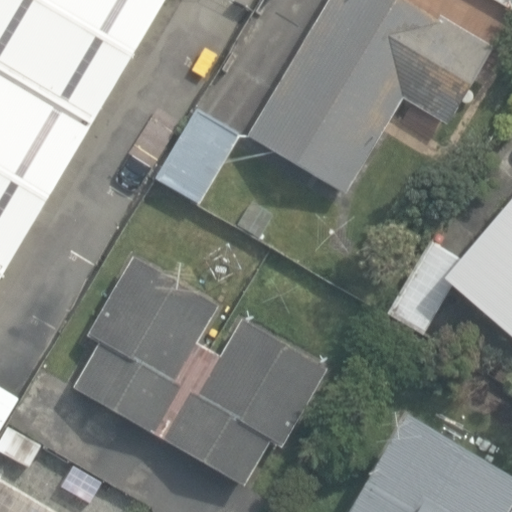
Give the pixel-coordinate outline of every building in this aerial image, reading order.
[(0,0),(0,276),(162,0),(0,0)] [(330,0),(249,136),(345,193),(445,25),(402,0),(330,0)] [(150,174),(197,202),(238,135),(192,106),(150,174)] [(511,189),(459,251),(428,233),(387,305),(421,325),(449,277),(511,331),(511,189)] [(75,387),(243,484),(270,438),(282,445),(326,368),(243,320),(221,358),(196,343),(217,306),(134,258),(90,334),(101,341),(75,387)] [(66,350),(35,330),(0,384),(0,391),(28,410),(66,350)] [(504,511),(511,500),(511,478),(405,415),(347,511),(504,511)] [(0,469),(21,438),(0,424),(0,469)]
